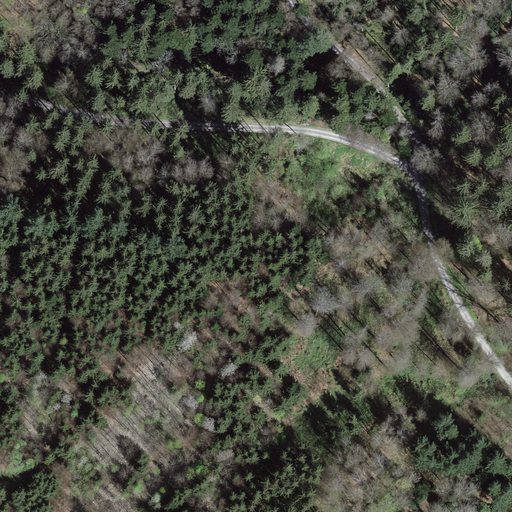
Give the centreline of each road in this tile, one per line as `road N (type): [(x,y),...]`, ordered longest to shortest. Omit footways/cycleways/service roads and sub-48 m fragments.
road 1 (track): [(0,94),(121,121),(320,131),(410,167)]
road 2 (track): [(511,378),(465,317),(432,246),(410,167)]
road 3 (track): [(410,167),(410,131),(290,0)]
